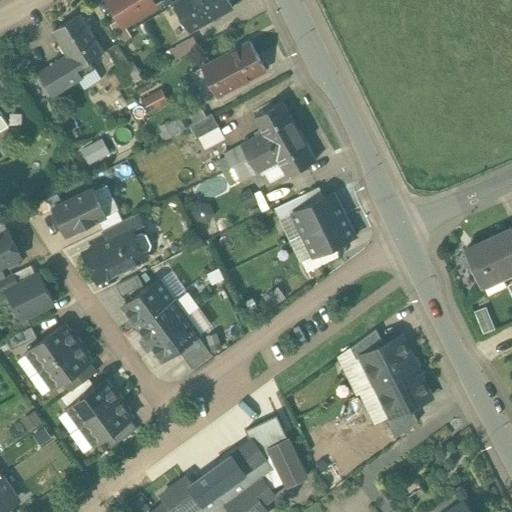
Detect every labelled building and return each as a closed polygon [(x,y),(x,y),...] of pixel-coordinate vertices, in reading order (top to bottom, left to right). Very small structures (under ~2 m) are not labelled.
[(152,0),(108,0),(120,18),(124,25),(155,6),(152,0)] [(227,0),(177,0),(174,2),(190,30),(232,7),(227,0)] [(104,52),(80,13),(53,30),(69,56),(76,69),(77,68),(90,60),(104,52)] [(124,25),(120,18),(110,24),(123,44),(133,38),(124,25)] [(250,41),(221,57),(237,85),(266,69),(250,41)] [(117,43),(107,49),(119,69),(130,63),(117,43)] [(69,56),(39,74),(51,94),(80,76),(81,75),(77,68),(76,69),(69,56)] [(237,85),(221,57),(202,67),(218,95),(237,85)] [(90,60),(77,68),(81,75),(80,76),(81,76),(95,68),(90,60)] [(144,99),(149,109),(168,101),(164,91),(144,99)] [(283,101),(254,116),(263,131),(271,146),(299,130),(283,101)] [(200,105),(175,118),(181,130),(182,130),(207,117),(206,116),(200,105)] [(207,117),(182,130),(181,130),(171,135),(172,136),(174,135),(179,145),(197,136),(197,137),(219,126),(212,113),(206,116),(207,117)] [(1,114),(0,114),(0,130),(8,126),(1,114)] [(181,130),(175,118),(165,124),(171,135),(181,130)] [(299,130),(271,146),(279,160),(287,175),(316,160),(299,130)] [(263,131),(241,143),(249,157),(271,146),(263,131)] [(87,161),(109,152),(102,136),(81,145),(87,161)] [(241,143),(224,152),(226,155),(232,166),(249,157),(241,143)] [(271,146),(249,157),(257,172),(279,160),(271,146)] [(232,166),(226,155),(217,161),(223,171),(232,166)] [(257,172),(249,157),(232,166),(235,172),(240,181),(257,172)] [(232,166),(223,171),(226,177),(235,172),(232,166)] [(94,188),(53,208),(65,234),(106,214),(94,188)] [(307,192),(275,208),(280,218),(292,212),(293,212),(312,203),(307,192)] [(312,203),(293,212),(303,234),(343,214),(341,208),(342,205),(339,199),(336,198),(333,192),(312,203)] [(137,213),(103,229),(109,240),(132,228),(133,229),(143,225),(137,213)] [(343,214),(303,234),(314,255),(354,235),(351,230),(352,227),(350,221),(346,220),(343,214)] [(511,227),(465,249),(482,285),(511,270),(511,227)] [(109,240),(85,251),(98,280),(146,256),(143,250),(149,248),(150,243),(146,233),(141,232),(135,234),(133,229),(132,228),(109,240)] [(0,234),(0,265),(21,255),(9,231),(0,234)] [(13,273),(0,278),(0,294),(8,291),(7,289),(18,284),(13,273)] [(18,284),(7,289),(8,291),(21,318),(53,302),(40,273),(18,284)] [(138,274),(116,285),(121,295),(143,285),(138,274)] [(159,279),(123,305),(133,317),(128,321),(132,327),(137,323),(172,297),(159,279)] [(172,297),(137,323),(146,335),(141,339),(145,345),(185,315),(172,297)] [(185,315),(145,345),(149,350),(154,347),(163,360),(178,349),(197,335),(199,334),(185,315)] [(65,323),(26,351),(40,369),(79,341),(65,323)] [(32,326),(6,338),(12,349),(37,336),(32,326)] [(376,328),(350,347),(356,359),(361,356),(361,355),(383,344),(376,328)] [(197,335),(178,349),(185,359),(204,345),(197,335)] [(383,344),(361,355),(361,356),(376,386),(415,366),(400,336),(383,344)] [(79,341),(40,369),(53,388),(64,380),(88,362),(92,360),(79,341)] [(204,345),(185,359),(192,368),(211,354),(204,345)] [(88,362),(64,380),(71,389),(95,372),(88,362)] [(415,366),(376,386),(390,415),(391,416),(411,406),(430,397),(415,366)] [(106,379),(67,407),(80,426),(119,398),(106,379)] [(119,398),(80,426),(94,444),(104,437),(129,419),(133,416),(119,398)] [(411,406),(391,416),(390,415),(385,418),(395,438),(418,421),(411,406)] [(27,428),(42,419),(35,408),(21,417),(27,428)] [(129,419),(104,437),(111,447),(136,428),(129,419)] [(287,438),(269,447),(271,450),(286,481),(288,485),(305,477),(287,438)] [(252,440),(191,484),(186,476),(161,495),(166,502),(151,511),(266,511),(261,504),(274,495),(269,489),(260,475),(272,468),(263,456),(252,440)] [(269,489),(286,481),(271,450),(263,456),(272,468),(260,475),(269,489)] [(331,452),(317,459),(327,482),(342,475),(331,452)] [(0,511),(8,507),(1,498),(11,491),(1,477),(0,477),(0,511)] [(472,511),(465,501),(449,511),(472,511)]
